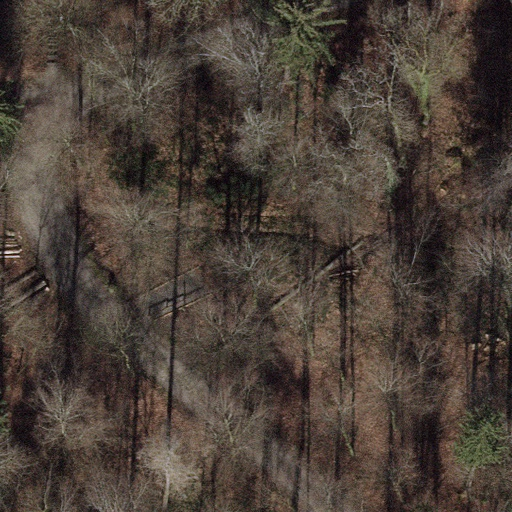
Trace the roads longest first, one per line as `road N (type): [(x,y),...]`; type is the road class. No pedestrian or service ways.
road 1 (track): [(32,127),(62,237),(331,511)]
road 2 (track): [(353,0),(32,127),(0,110)]
